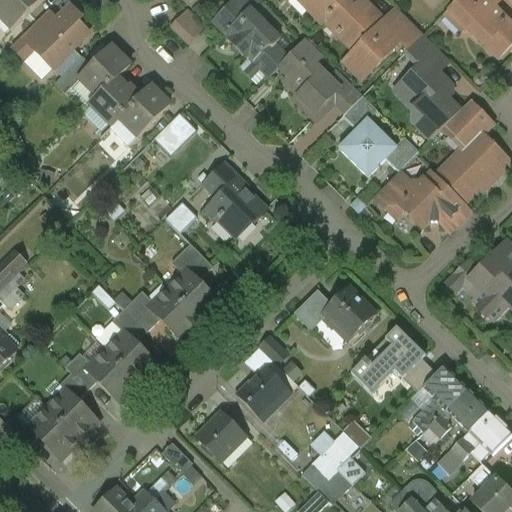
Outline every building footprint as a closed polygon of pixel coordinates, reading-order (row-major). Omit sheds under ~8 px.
[(6,0),(4,2),(0,6),(0,23),(11,35),(45,0),(6,0)] [(253,0),(235,0),(212,24),(225,36),(249,12),(250,13),(259,5),(253,0)] [(295,0),(322,27),(346,3),(348,0),(295,0)] [(460,0),(445,16),(460,31),(468,31),(497,60),(511,45),(511,28),(493,9),(501,0),(460,0)] [(354,11),(346,3),(325,23),(355,54),(345,65),(362,82),(395,49),(391,45),(396,40),(398,38),(385,26),(365,6),(359,6),(354,11)] [(46,34),(30,49),(35,54),(53,72),(89,36),(79,26),(82,22),(70,10),(46,34)] [(250,13),(249,12),(225,36),(229,40),(227,42),(247,62),(249,60),(270,80),(285,65),(284,64),(289,60),(289,59),(276,46),(280,43),(250,13)] [(423,38),(397,13),(385,26),(398,38),(396,40),(409,53),(423,38)] [(199,37),(181,18),(170,29),(188,48),(199,37)] [(37,26),(12,51),(25,64),(35,54),(30,49),(46,34),(37,26)] [(448,64),(423,38),(409,53),(406,55),(420,69),(425,63),(437,75),(448,64)] [(305,42),(289,59),(289,60),(284,64),(285,65),(294,74),(284,84),(300,99),(302,97),(310,106),(304,112),(317,124),(329,112),(325,107),(331,102),(329,100),(346,83),(337,74),(329,83),(314,68),(322,59),(305,42)] [(91,69),(79,81),(80,82),(97,99),(98,100),(116,81),(117,82),(123,76),(127,72),(119,63),(121,60),(111,50),(91,69)] [(82,60),(55,87),(65,97),(80,82),(79,81),(91,69),(82,60)] [(437,75),(425,63),(420,69),(404,84),(423,103),(414,112),(414,126),(431,143),(441,133),(460,114),(447,102),(451,97),(451,89),(437,75)] [(123,76),(117,82),(116,81),(98,100),(97,99),(90,106),(113,129),(120,122),(119,121),(138,103),(137,103),(143,97),(123,76)] [(346,83),(329,100),(331,102),(345,116),(362,99),(346,83)] [(156,101),(148,92),(143,97),(137,103),(138,103),(119,121),(120,122),(138,140),(170,108),(159,98),(156,101)] [(345,116),(342,120),(356,133),(368,122),(369,122),(377,114),(362,99),(345,116)] [(494,126),(471,103),(461,114),(483,136),(494,126)] [(511,164),(483,136),(461,114),(460,114),(441,133),(461,153),(436,179),(464,207),(476,195),(484,195),(483,187),(495,176),(501,176),(511,164)] [(368,122),(356,133),(359,137),(354,142),(350,139),(338,151),(368,180),(385,162),(397,150),(396,149),(369,122),(368,122)] [(405,141),(396,149),(397,150),(385,162),(399,176),(400,175),(419,155),(405,141)] [(239,179),(224,165),(201,188),(214,202),(202,214),(214,227),(218,223),(219,224),(222,221),(235,234),(247,222),(252,226),(267,211),(247,191),(245,192),(236,183),(239,179)] [(431,174),(420,185),(411,185),(400,175),(399,176),(373,202),(375,204),(380,199),(390,209),(399,208),(423,233),(430,226),(438,226),(444,232),(467,209),(464,207),(436,179),(431,174)] [(167,221),(181,236),(200,219),(186,204),(167,221)] [(511,246),(511,247),(498,260),(511,273),(511,246)] [(213,271),(190,248),(171,266),(183,278),(187,273),(199,285),(213,271)] [(511,273),(498,260),(494,257),(477,274),(464,287),(477,300),(477,299),(482,294),(503,314),(509,308),(511,310),(511,273)] [(466,264),(445,286),(455,296),(464,287),(477,274),(466,264)] [(6,269),(0,274),(0,293),(15,278),(6,269)] [(199,285),(187,273),(183,278),(168,292),(200,325),(220,306),(199,285)] [(97,295),(113,310),(119,303),(103,288),(97,295)] [(331,308),(320,319),(321,320),(347,346),(375,318),(348,291),(331,308)] [(200,325),(168,292),(153,307),(149,311),(160,323),(181,344),(200,325)] [(318,294),(294,317),(309,332),(321,320),(320,319),(331,308),(318,294)] [(503,314),(482,294),(477,299),(477,300),(472,304),(478,310),(477,311),(486,321),(487,319),(493,325),(503,314)] [(142,295),(123,314),(146,337),(160,323),(149,311),(153,307),(142,295)] [(146,337),(123,314),(113,324),(124,336),(125,335),(136,347),(146,337)] [(351,376),(372,397),(395,374),(403,382),(422,362),(426,359),(397,330),(351,376)] [(5,339),(0,333),(0,372),(16,356),(2,342),(5,339)] [(136,347),(125,335),(124,336),(106,354),(138,386),(157,368),(136,347)] [(288,357),(271,340),(259,351),(277,369),(288,357)] [(91,368),(86,373),(98,384),(119,406),(138,386),(106,354),(91,368)] [(91,368),(80,357),(65,371),(71,377),(88,394),(98,384),(86,373),(91,368)] [(423,390),(437,377),(422,362),(403,382),(417,396),(423,390)] [(437,377),(423,390),(435,402),(446,413),(468,392),(445,369),(437,377)] [(266,372),(240,398),(264,423),(265,422),(261,418),(273,406),(277,410),(290,397),(266,372)] [(88,394),(71,377),(60,388),(65,393),(66,392),(78,404),(88,394)] [(78,404),(66,392),(65,393),(47,411),(79,444),(99,425),(78,404)] [(468,392),(446,413),(457,424),(468,436),(490,414),(468,392)] [(435,402),(418,419),(429,430),(446,413),(435,402)] [(79,444),(47,411),(28,430),(38,441),(60,463),(79,444)] [(367,411),(355,423),(364,432),(376,420),(367,411)] [(429,430),(411,448),(422,459),(457,424),(446,413),(429,430)] [(511,436),(490,414),(468,436),(480,447),(491,459),(511,438),(511,436)] [(222,416),(197,441),(220,465),(221,464),(218,461),(227,453),(230,455),(246,440),(222,416)] [(28,430),(16,418),(5,428),(28,451),(38,441),(28,430)] [(468,436),(446,458),(454,466),(459,460),(463,464),(480,447),(468,436)] [(511,438),(491,459),(482,468),(497,482),(511,466),(511,465),(507,460),(511,454),(511,438)] [(172,446),(162,457),(182,477),(193,467),(172,446)] [(338,474),(321,458),(312,468),(328,484),(338,474)] [(511,466),(497,482),(511,497),(511,466)] [(482,468),(469,480),(483,494),(497,482),(482,468)] [(483,494),(472,505),(479,511),(505,511),(511,506),(511,497),(497,482),(483,494)] [(116,492),(95,511),(136,511),(131,507),(116,492)] [(145,493),(131,507),(136,511),(147,511),(156,504),(145,493)] [(289,511),(295,507),(288,500),(279,508),(282,511),(289,511)] [(421,511),(412,503),(403,511),(421,511)]
